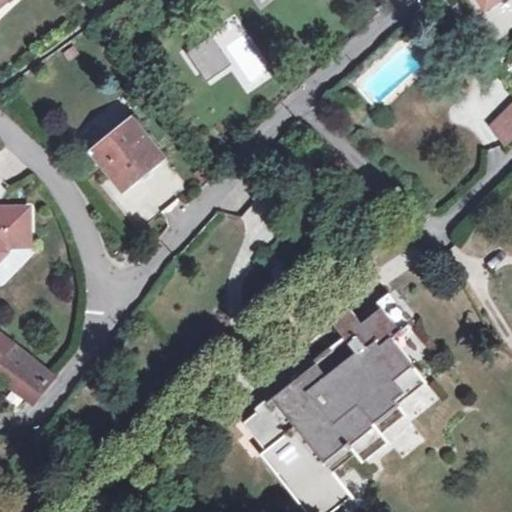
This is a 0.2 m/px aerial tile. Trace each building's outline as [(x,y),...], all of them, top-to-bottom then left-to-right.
[(480,0),(487,10),(501,0),(480,0)] [(207,83),(232,67),(211,35),(186,51),(207,83)] [(511,104),(498,117),(511,136),(511,104)] [(147,167),(161,156),(132,120),(93,152),(122,188),(137,176),(140,178),(149,170),(147,167)] [(302,148),(306,143),(291,129),(277,145),(290,156),(285,163),(303,178),(318,160),(302,148)] [(0,210),(0,261),(9,253),(7,251),(11,247),(31,247),(29,210),(0,210)] [(410,322),(388,290),(242,425),(306,511),(332,511),(353,497),(323,464),(351,447),(377,423),(424,383),(396,335),(410,322)] [(0,377),(36,402),(54,377),(0,334),(0,377)] [(91,388),(103,398),(122,377),(110,366),(91,388)]
